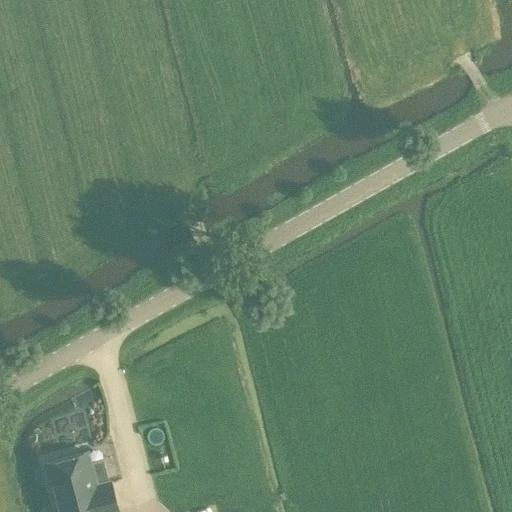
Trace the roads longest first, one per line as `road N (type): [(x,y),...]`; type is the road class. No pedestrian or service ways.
road 1 (unclassified): [(0,392),(511,107)]
road 2 (track): [(430,0),(497,114)]
